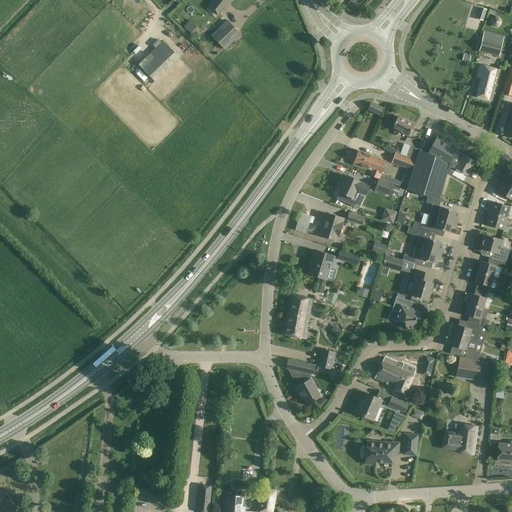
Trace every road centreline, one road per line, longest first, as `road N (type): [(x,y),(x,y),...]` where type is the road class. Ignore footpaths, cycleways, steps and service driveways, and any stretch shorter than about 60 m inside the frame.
road 1 (residential): [(301,439),(342,397),(365,353),(426,342),(441,330),(485,180),(503,148)]
road 2 (secondary): [(143,339),(358,82)]
road 3 (secondary): [(341,71),(188,277),(133,329)]
road 4 (residential): [(264,357),(283,211),(351,106)]
road 5 (secondary): [(0,441),(143,339)]
road 6 (secondary): [(133,329),(0,431)]
road 7 (tertiary): [(358,497),(511,488)]
road 8 (unclassified): [(264,357),(169,356),(143,339)]
